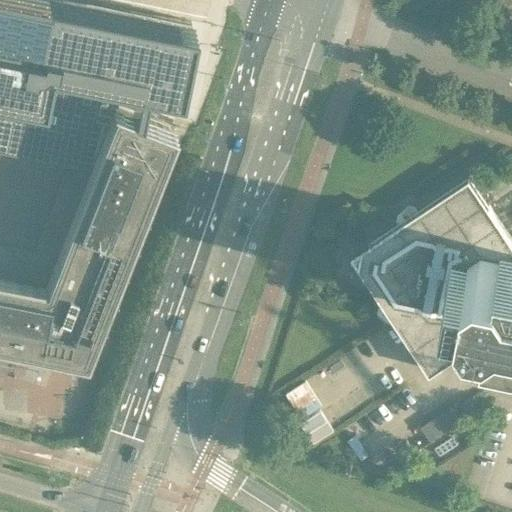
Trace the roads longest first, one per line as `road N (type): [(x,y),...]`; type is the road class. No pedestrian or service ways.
road 1 (secondary): [(269,0),(104,511)]
road 2 (secondary): [(169,430),(326,9)]
road 3 (unclassified): [(363,23),(511,81)]
road 4 (primary): [(262,511),(187,461),(169,430)]
